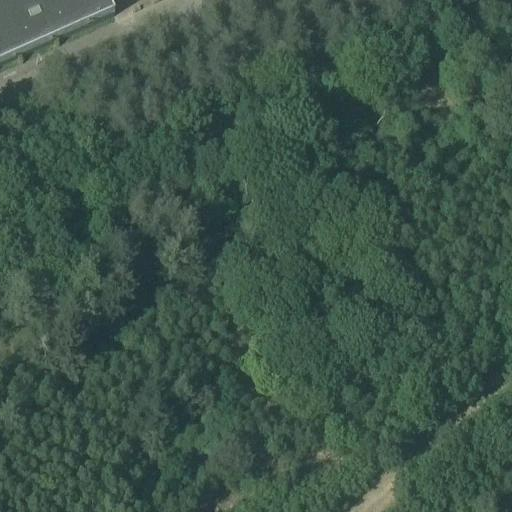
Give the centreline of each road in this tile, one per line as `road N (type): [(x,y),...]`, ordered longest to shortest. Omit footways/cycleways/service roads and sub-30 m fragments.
road 1 (unclassified): [(0,237),(511,7)]
road 2 (unclassified): [(0,98),(222,0)]
road 3 (track): [(511,375),(352,511)]
